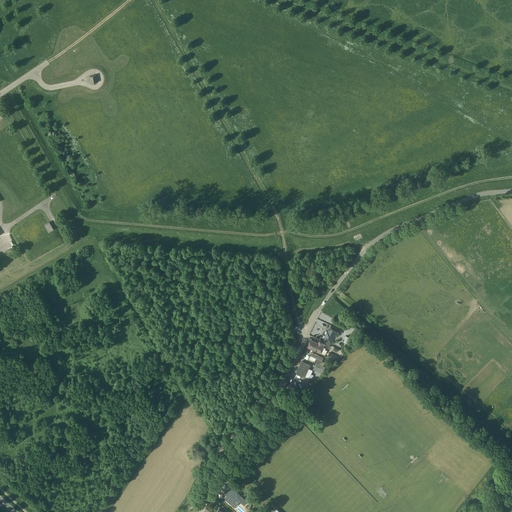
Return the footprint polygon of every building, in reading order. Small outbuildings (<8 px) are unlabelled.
[(89,76),(91,83),(98,82),(96,75),(89,76)] [(49,232),(54,229),(50,222),(44,225),(49,232)] [(325,330),(323,338),(332,342),(336,334),(341,336),(342,332),(330,328),(329,332),(325,330)] [(310,342),(307,349),(321,355),(324,348),(322,347),(323,345),(319,343),(318,345),(310,342)] [(336,356),(329,352),(327,357),(334,361),(336,356)] [(323,360),(312,354),(308,360),(314,363),(315,360),(321,363),(323,360)] [(231,488),(230,487),(224,493),(227,495),(225,498),(232,505),(238,499),(245,506),(249,502),(238,492),(239,490),(234,484),(231,488)]
